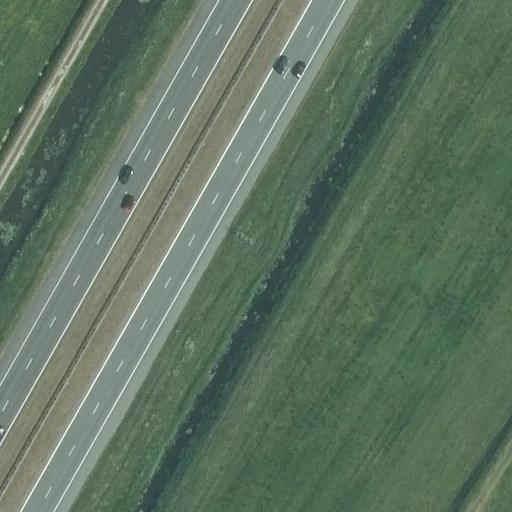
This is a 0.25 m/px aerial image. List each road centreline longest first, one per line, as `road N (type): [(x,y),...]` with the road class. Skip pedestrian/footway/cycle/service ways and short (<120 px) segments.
road 1 (motorway): [(38,511),(330,0)]
road 2 (motorway): [(234,0),(0,412)]
road 3 (unclassified): [(0,151),(88,0)]
